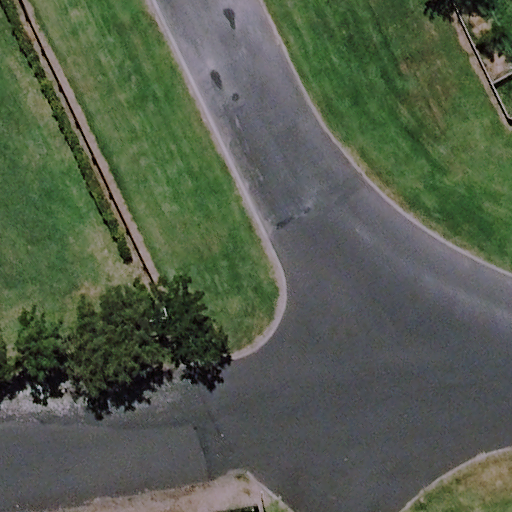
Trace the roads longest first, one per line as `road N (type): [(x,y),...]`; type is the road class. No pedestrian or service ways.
road 1 (residential): [(394,384),(205,0)]
road 2 (residential): [(394,384),(0,457)]
